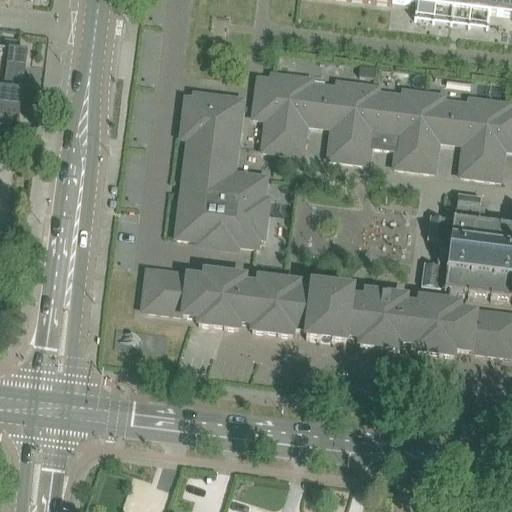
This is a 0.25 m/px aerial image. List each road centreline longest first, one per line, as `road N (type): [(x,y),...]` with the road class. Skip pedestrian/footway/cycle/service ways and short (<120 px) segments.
road 1 (tertiary): [(511,466),(63,412)]
road 2 (unclassified): [(511,66),(261,34),(266,0)]
road 3 (tertiary): [(71,271),(96,24)]
road 4 (tertiary): [(71,271),(51,305),(34,408)]
road 5 (tertiary): [(63,412),(71,271)]
